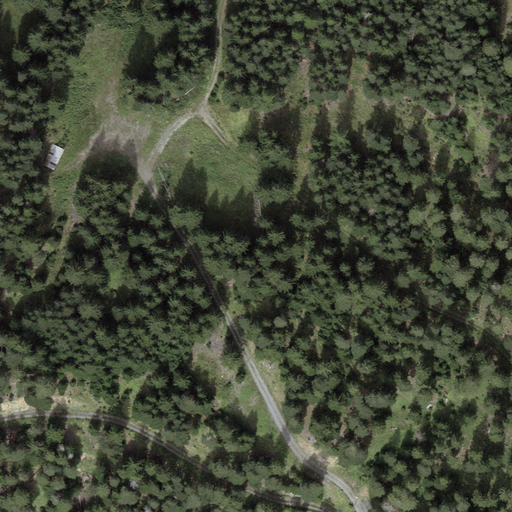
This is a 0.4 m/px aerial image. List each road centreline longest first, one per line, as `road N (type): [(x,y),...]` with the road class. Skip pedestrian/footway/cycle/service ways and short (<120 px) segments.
road 1 (track): [(360,511),(344,486),(297,457),(150,178),(165,134),(199,107),(226,0)]
road 2 (track): [(199,107),(233,146),(304,189),(414,292),(484,326),(511,358)]
road 3 (track): [(0,414),(124,424),(233,481),(318,511)]
road 4 (track): [(165,134),(115,128),(68,174),(0,194)]
